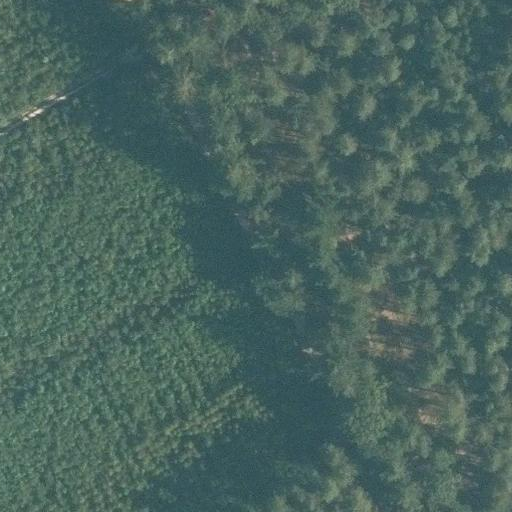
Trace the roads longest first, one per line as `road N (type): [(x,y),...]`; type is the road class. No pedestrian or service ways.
road 1 (track): [(117,0),(391,511)]
road 2 (track): [(511,160),(244,232)]
road 3 (track): [(0,133),(232,0)]
